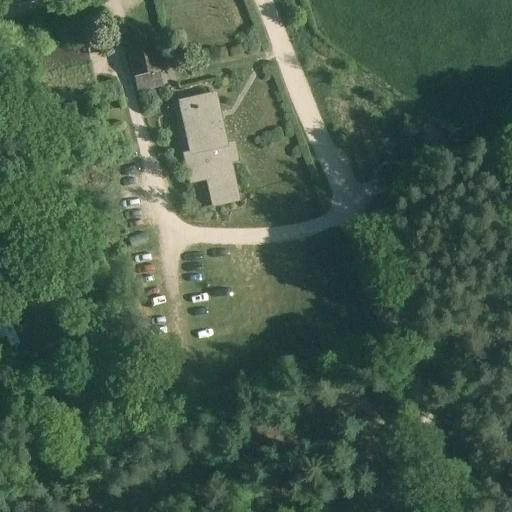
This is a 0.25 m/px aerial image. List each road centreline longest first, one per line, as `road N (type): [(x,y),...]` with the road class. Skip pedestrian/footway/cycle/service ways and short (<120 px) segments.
road 1 (track): [(462,511),(346,181)]
road 2 (track): [(346,181),(269,0)]
